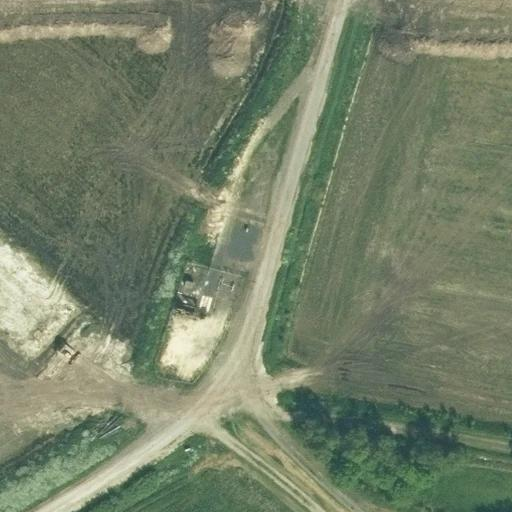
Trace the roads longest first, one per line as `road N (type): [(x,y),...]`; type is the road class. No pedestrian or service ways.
road 1 (track): [(324,0),(237,338),(181,418),(36,511)]
road 2 (track): [(237,338),(270,437),(359,511)]
road 3 (track): [(305,81),(248,153),(207,270)]
